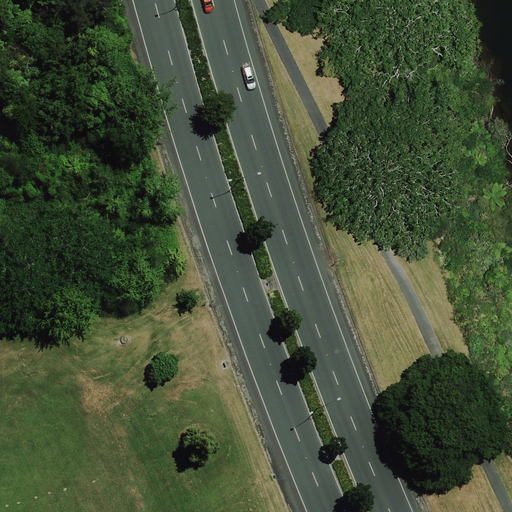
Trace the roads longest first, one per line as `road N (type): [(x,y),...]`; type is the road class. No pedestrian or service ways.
road 1 (primary): [(219,0),(240,83),(407,511)]
road 2 (primary): [(324,511),(145,0)]
